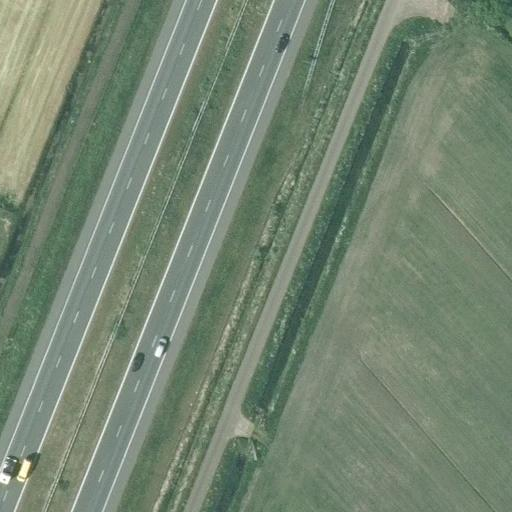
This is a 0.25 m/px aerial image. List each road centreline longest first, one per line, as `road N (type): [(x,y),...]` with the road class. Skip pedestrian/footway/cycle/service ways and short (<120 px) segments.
road 1 (unclassified): [(189,511),(393,0)]
road 2 (motorway): [(92,511),(296,0)]
road 3 (motorway): [(196,0),(0,496)]
